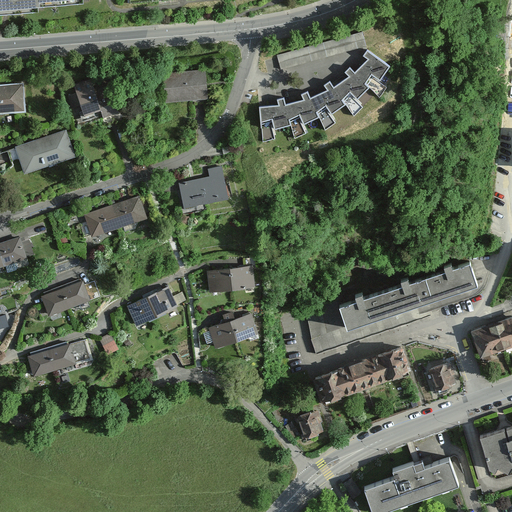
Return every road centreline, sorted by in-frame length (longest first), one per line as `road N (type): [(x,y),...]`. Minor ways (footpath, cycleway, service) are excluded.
road 1 (residential): [(314,477),(245,399),(212,382),(172,374),(92,418),(47,424),(0,409)]
road 2 (residential): [(252,30),(235,101),(196,153),(2,219)]
road 3 (secondary): [(252,30),(0,51)]
road 4 (secondary): [(511,389),(353,453),(314,477)]
